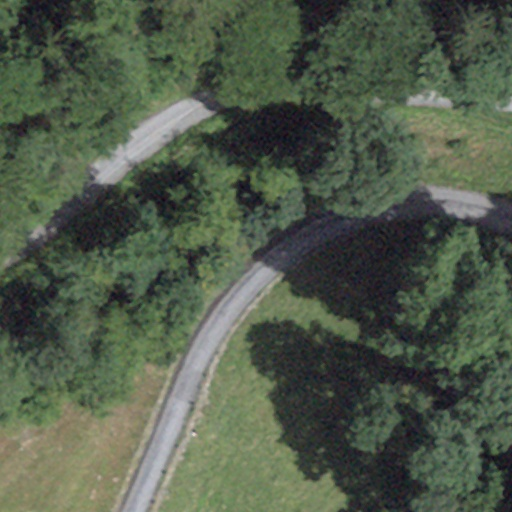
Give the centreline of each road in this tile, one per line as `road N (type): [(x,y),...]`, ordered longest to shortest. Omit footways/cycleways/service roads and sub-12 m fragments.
road 1 (unclassified): [(511,99),(288,80),(224,94),(169,122),(52,221),(0,254)]
road 2 (unclassified): [(511,224),(438,202),(393,203),(344,216),(281,249),(242,283),(204,337),(128,511)]
